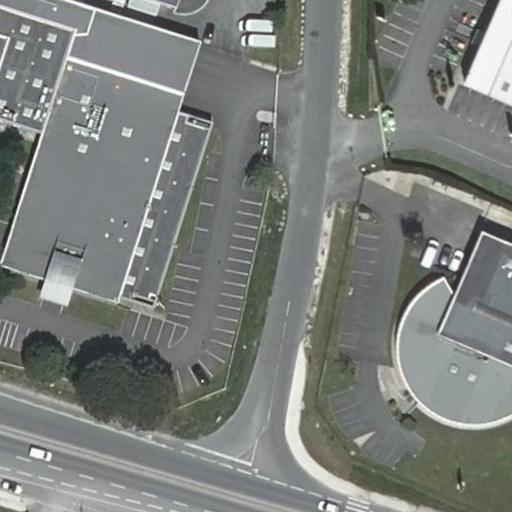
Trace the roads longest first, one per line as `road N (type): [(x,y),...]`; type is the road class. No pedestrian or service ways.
road 1 (residential): [(277,383),(313,149),(324,0)]
road 2 (primary): [(0,449),(228,511)]
road 3 (residential): [(423,511),(322,464),(292,428),(277,383)]
road 4 (primary): [(176,462),(0,409)]
road 5 (primary): [(343,511),(176,462)]
road 6 (residential): [(277,383),(248,428),(176,462)]
